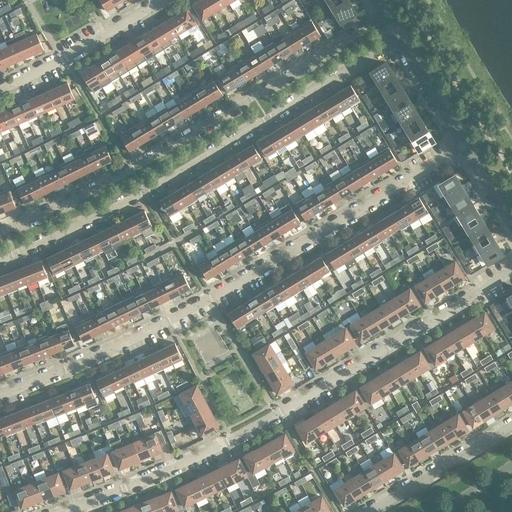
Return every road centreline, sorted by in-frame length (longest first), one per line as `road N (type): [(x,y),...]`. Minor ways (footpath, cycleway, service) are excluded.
road 1 (residential): [(0,393),(210,299),(464,147)]
road 2 (residential): [(71,511),(281,416),(511,272)]
road 3 (residential): [(0,261),(186,173),(399,36)]
road 4 (residential): [(0,232),(190,138),(385,15)]
road 5 (residential): [(0,95),(165,0)]
road 6 (residential): [(511,425),(372,511)]
road 7 (residential): [(464,147),(399,36)]
